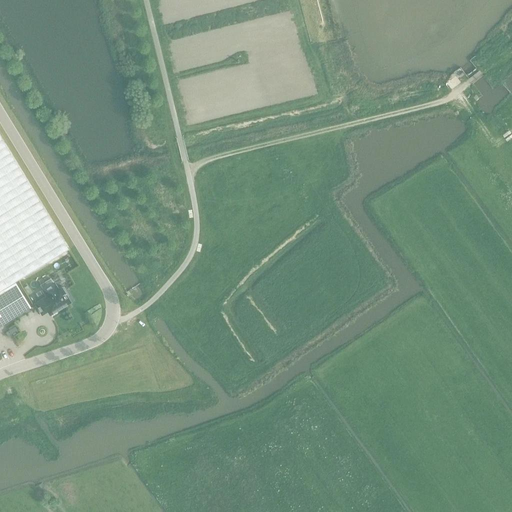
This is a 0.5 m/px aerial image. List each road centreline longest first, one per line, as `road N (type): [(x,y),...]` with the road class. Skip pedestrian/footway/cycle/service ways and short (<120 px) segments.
road 1 (unknown): [(139,0),(199,245),(176,284),(117,345),(0,392)]
road 2 (unclassified): [(0,111),(115,305),(109,328),(89,345),(0,372)]
